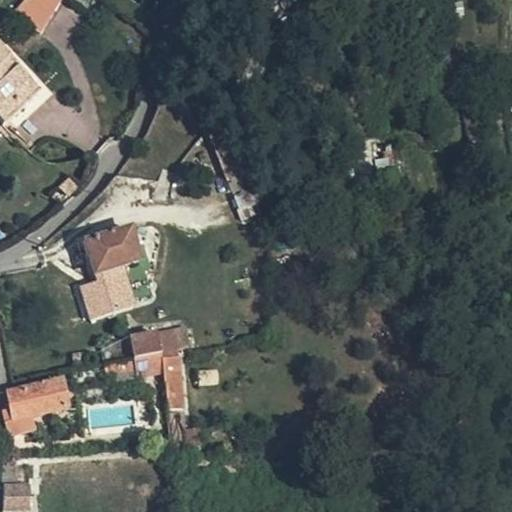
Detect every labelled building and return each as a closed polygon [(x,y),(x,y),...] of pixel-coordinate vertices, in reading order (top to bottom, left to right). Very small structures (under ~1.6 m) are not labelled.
[(62,1),(60,0),(25,0),(22,4),(17,9),(9,16),(41,36),(62,1)] [(0,123),(4,127),(39,95),(0,51),(0,123)] [(268,114),(257,118),(264,141),(274,139),(268,114)] [(246,179),(231,143),(212,150),(228,188),(246,179)] [(130,172),(137,177),(144,168),(137,163),(130,172)] [(144,168),(137,177),(145,183),(152,174),(144,168)] [(258,216),(251,200),(235,208),(242,223),(258,216)] [(88,248),(97,280),(138,267),(129,235),(88,248)] [(138,267),(97,280),(102,296),(142,283),(138,267)] [(178,354),(192,352),(188,330),(130,342),(134,362),(160,356),(161,362),(179,360),(178,354)] [(134,362),(104,368),(106,379),(137,373),(139,381),(164,376),(171,450),(186,449),(179,360),(161,362),(160,356),(134,362)] [(77,381),(61,385),(66,409),(83,406),(77,381)] [(61,385),(16,395),(9,397),(10,406),(12,416),(14,424),(6,426),(9,441),(23,438),(19,420),(31,417),(66,409),(61,385)] [(14,424),(12,416),(4,418),(6,426),(14,424)] [(35,435),(31,417),(19,420),(23,438),(35,435)] [(3,470),(4,489),(16,489),(15,469),(3,470)]
